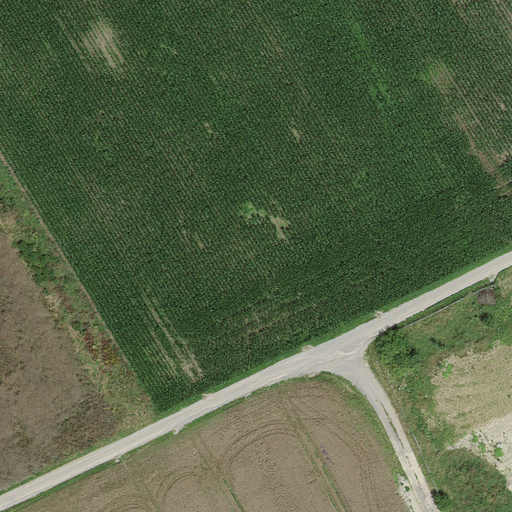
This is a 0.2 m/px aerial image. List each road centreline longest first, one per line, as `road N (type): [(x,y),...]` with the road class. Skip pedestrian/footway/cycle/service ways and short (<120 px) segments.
road 1 (track): [(0,507),(511,260)]
road 2 (track): [(334,346),(380,391),(435,511)]
